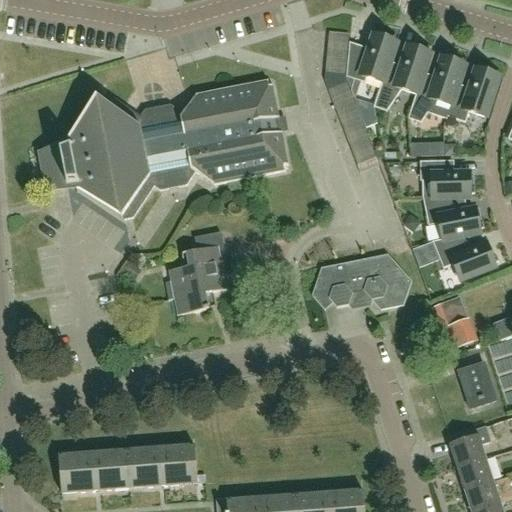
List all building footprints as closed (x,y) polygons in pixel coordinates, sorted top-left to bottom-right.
[(350,33),(328,31),(323,80),(357,163),(375,157),(344,76),(350,33)] [(388,68),(388,69),(396,45),(373,37),(367,55),(349,49),(346,79),(364,85),(366,80),(381,85),(382,85),(388,68)] [(382,85),(381,85),(373,109),(386,113),(401,91),(416,96),(422,80),(423,80),(430,56),(407,49),(400,72),(388,69),(388,68),(382,85)] [(416,96),(408,120),(421,125),(427,115),(447,121),(448,119),(446,118),(450,108),(456,91),(457,91),(465,68),(442,60),(434,84),(423,80),(422,80),(416,96)] [(450,108),(446,118),(448,119),(465,125),(468,114),(485,119),(499,79),(476,71),(468,95),(457,91),(456,91),(450,108)] [(109,96),(98,99),(100,96),(98,95),(67,142),(69,143),(69,146),(68,146),(60,149),(60,151),(41,156),(40,153),(38,154),(46,193),(54,194),(54,190),(67,188),(68,190),(78,189),(78,190),(77,192),(125,224),(126,223),(124,221),(133,220),(154,188),(161,193),(186,188),(196,175),(215,187),(286,173),(285,167),(289,167),(282,134),(280,135),(277,120),(280,120),(273,87),(269,88),(268,82),(196,96),(184,115),(171,107),(144,112),(141,118),(109,96)] [(444,145),(410,145),(411,159),(444,158),(444,145)] [(456,146),(444,146),(445,159),(457,158),(456,146)] [(457,200),(470,200),(470,196),(475,196),(475,190),(474,190),(473,175),(462,175),(462,176),(449,176),(449,163),(420,164),(420,183),(432,183),(432,199),(432,200),(457,200)] [(511,183),(503,185),(506,197),(511,196),(511,183)] [(432,200),(432,199),(423,200),(428,228),(440,226),(443,242),(462,239),(480,235),(479,232),(484,231),(483,225),(482,225),(479,211),(468,213),(460,215),(457,200),(432,200)] [(443,242),(433,244),(443,271),(453,266),(460,283),(495,269),(494,265),(499,263),(496,258),(495,258),(490,245),(480,249),(468,254),(462,239),(443,242)] [(185,270),(168,273),(177,319),(209,312),(206,296),(226,292),(218,249),(182,256),(185,270)] [(311,297),(325,312),(333,305),(337,310),(349,307),(355,289),(364,292),(363,294),(380,313),(403,308),(411,284),(387,256),(320,270),(311,297)] [(439,308),(455,351),(476,343),(459,300),(439,308)] [(511,319),(495,326),(501,342),(511,337),(511,319)] [(495,400),(483,363),(458,371),(470,408),(495,400)] [(476,430),(478,435),(449,444),(457,468),(486,458),(482,447),(491,445),(485,427),(476,430)] [(195,448),(161,450),(163,488),(198,486),(195,448)] [(161,450),(127,453),(130,491),(163,488),(161,450)] [(127,453),(93,455),(96,494),(130,491),(127,453)] [(96,494),(93,455),(59,458),(62,496),(96,494)] [(493,481),(486,458),(457,468),(464,490),(493,481)] [(493,481),(464,490),(470,511),(474,511),(500,504),(493,481)] [(363,511),(363,492),(329,494),(329,511),(363,511)] [(329,511),(329,494),(296,497),(296,511),(329,511)] [(296,511),(296,497),(262,500),(262,511),(296,511)] [(262,511),(262,500),(229,502),(229,500),(217,501),(217,511),(262,511)]
